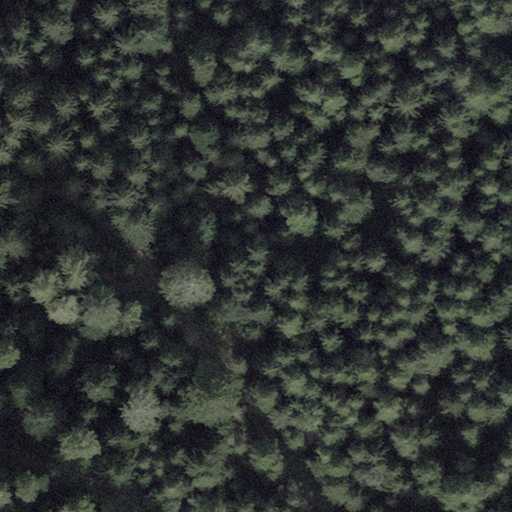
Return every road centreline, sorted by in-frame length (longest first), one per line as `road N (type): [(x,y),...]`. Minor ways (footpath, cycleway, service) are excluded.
road 1 (track): [(0,180),(77,212),(212,349),(321,511)]
road 2 (track): [(132,511),(101,488),(0,456)]
